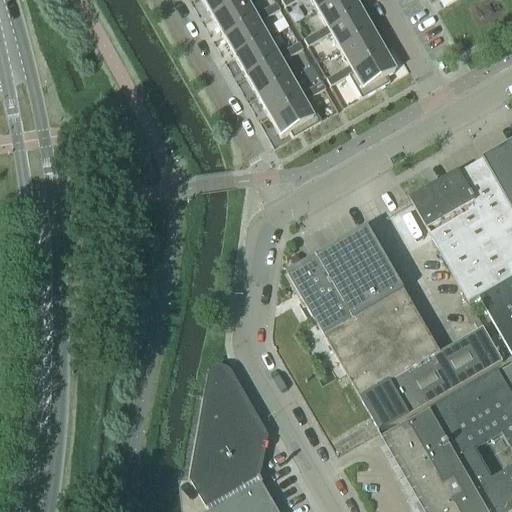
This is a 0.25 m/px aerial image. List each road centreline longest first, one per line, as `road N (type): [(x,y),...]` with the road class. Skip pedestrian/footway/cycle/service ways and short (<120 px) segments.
road 1 (secondary): [(47,511),(63,356),(61,282),(45,138),(7,0)]
road 2 (secondary): [(0,54),(20,141),(35,310),(32,448),(21,511)]
road 3 (unclassified): [(343,511),(254,351),(248,286),(284,216)]
road 4 (residential): [(284,216),(163,0)]
road 5 (unclassified): [(284,216),(447,118)]
road 6 (residential): [(447,118),(380,0)]
